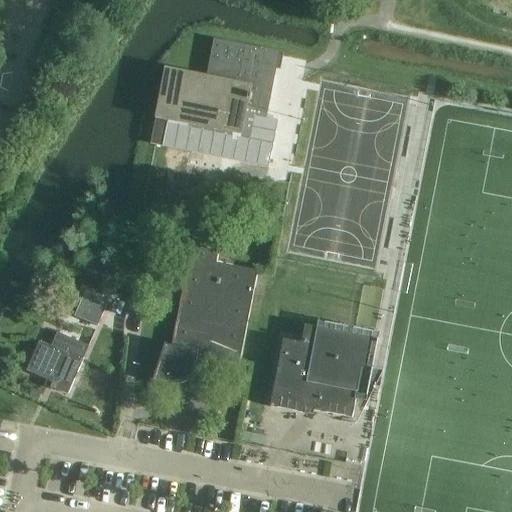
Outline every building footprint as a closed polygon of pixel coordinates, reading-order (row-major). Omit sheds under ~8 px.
[(265,119),(275,69),(278,53),(214,41),(207,77),(166,69),(162,85),(150,144),(268,168),(278,121),(265,119)] [(194,231),(192,242),(219,247),(221,248),(222,241),(223,237),(194,231)] [(248,319),(256,276),(257,272),(216,264),(219,248),(192,243),(172,347),(166,346),(166,345),(165,344),(152,383),(153,384),(154,383),(166,385),(170,385),(173,385),(177,385),(181,384),(184,384),(189,382),(191,381),(194,379),(196,377),(198,375),(199,373),(200,370),(201,368),(201,364),(211,366),(211,368),(238,373),(248,319)] [(97,327),(97,326),(101,316),(100,315),(104,307),(89,301),(75,295),(71,303),(78,306),(74,317),(97,327)] [(352,420),(356,401),(362,370),(366,371),(373,339),(305,326),(302,340),(298,343),(283,341),(270,408),(301,414),(302,410),(352,420)] [(39,343),(26,372),(52,383),(50,388),(54,390),(55,388),(68,394),(88,347),(57,334),(51,348),(39,343)]
